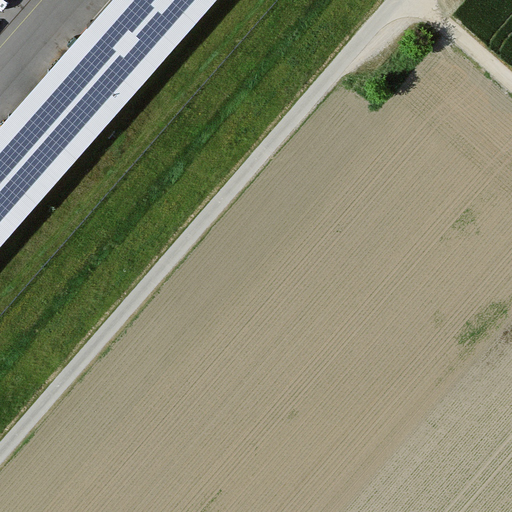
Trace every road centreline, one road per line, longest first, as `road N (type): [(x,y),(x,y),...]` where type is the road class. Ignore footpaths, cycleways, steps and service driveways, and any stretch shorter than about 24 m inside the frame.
road 1 (track): [(0,455),(397,0)]
road 2 (track): [(418,0),(511,81)]
